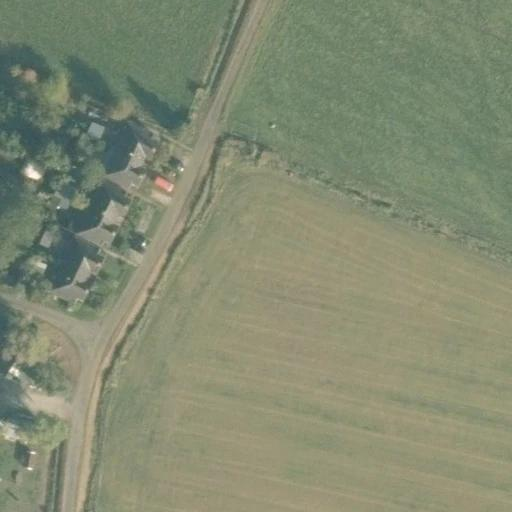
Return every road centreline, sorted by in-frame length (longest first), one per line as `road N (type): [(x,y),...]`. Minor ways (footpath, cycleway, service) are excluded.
road 1 (unclassified): [(99,335),(181,199),(263,0)]
road 2 (unclassified): [(99,335),(77,417),(67,511)]
